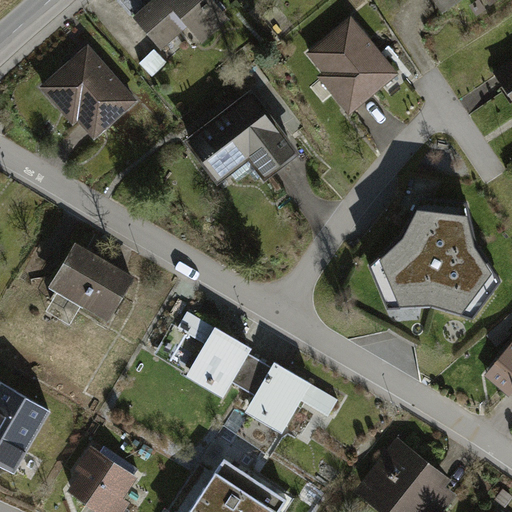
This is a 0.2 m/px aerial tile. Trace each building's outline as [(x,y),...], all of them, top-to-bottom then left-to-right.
[(210,0),(154,0),(135,16),(162,46),(186,27),(201,43),(229,22),(210,0)] [(350,21),(311,53),(328,73),(333,70),(345,84),(335,92),(350,109),(394,73),(350,21)] [(88,48),(43,87),(59,105),(69,96),(81,109),(76,114),(94,135),(134,100),(88,48)] [(511,63),(497,73),(511,94),(511,63)] [(228,112),(191,141),(206,161),(216,154),(228,169),(237,181),(249,172),(255,180),(264,173),(265,173),(294,152),(258,106),(242,118),(247,123),(240,128),(228,112)] [(467,202),(421,196),(400,236),(369,265),(387,308),(431,305),(473,318),(501,281),(477,245),(467,202)] [(75,245),(54,281),(85,300),(84,302),(109,317),(132,279),(75,245)] [(187,311),(178,327),(206,343),(215,328),(187,311)] [(506,328),(511,323),(511,314),(501,323),(506,328)] [(174,327),(159,352),(225,390),(230,380),(243,388),(260,360),(247,352),(250,348),(215,328),(206,343),(178,327),(177,329),(174,327)] [(511,345),(488,375),(509,393),(511,389),(511,345)] [(256,395),(250,405),(284,425),(300,399),(309,383),(275,363),(273,367),(260,360),(243,388),(256,395)] [(0,381),(0,462),(14,469),(49,410),(0,381)] [(337,399),(309,383),(300,399),(328,415),(337,399)] [(398,445),(363,489),(390,510),(393,506),(401,511),(416,511),(418,511),(419,511),(441,511),(453,498),(428,478),(432,472),(398,445)] [(88,465),(71,489),(105,511),(111,511),(135,478),(93,449),(83,462),(88,465)] [(225,458),(188,511),(278,511),(287,499),(225,458)] [(144,507),(150,493),(134,487),(128,501),(144,507)] [(497,498),(505,505),(511,497),(504,491),(497,498)]
